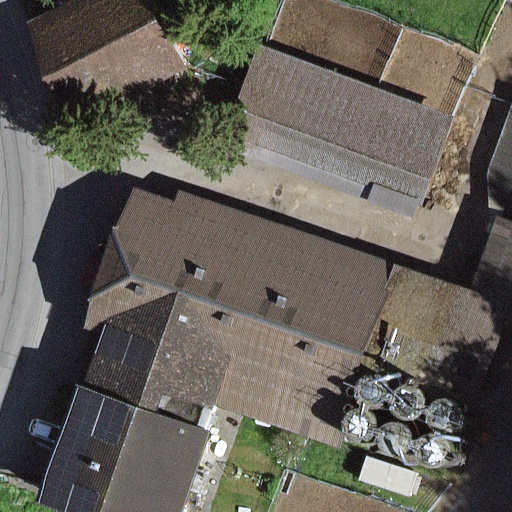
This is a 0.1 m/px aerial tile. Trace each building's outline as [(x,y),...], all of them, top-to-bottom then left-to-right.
[(103,112),(188,68),(152,0),(80,0),(52,15),(103,112)] [(424,208),(456,118),(261,47),(228,137),(424,208)] [(177,207),(133,191),(84,331),(103,338),(85,389),(79,387),(37,506),(54,511),(185,511),(222,410),(338,451),(368,366),(482,406),(510,328),(511,329),(511,113),(489,176),(495,238),(474,296),(182,194),(177,207)] [(382,411),(388,408),(393,403),(396,397),(396,389),(393,383),(388,378),(382,375),(375,375),(368,378),(363,383),(360,389),(360,396),(363,403),(368,408),(374,411),(382,411)] [(417,421),(424,419),(429,414),(432,407),(432,400),(429,393),(424,388),(418,386),(410,386),(404,388),(399,393),(396,400),(396,407),(399,413),(404,418),(410,421),(417,421)] [(452,434),(459,432),(464,427),(467,420),(467,413),(464,406),(459,401),(453,398),(445,398),(439,401),(434,406),(431,413),(431,420),(434,426),(439,431),(445,434),(452,434)] [(369,446),(375,443),(380,438),(383,431),(383,424),(381,418),(376,413),(369,410),(362,410),(355,412),(350,418),(347,424),(347,431),(350,438),(355,443),(362,446),(369,446)] [(404,459),(410,457),(415,452),(418,445),(418,438),(415,431),(410,426),(404,424),(397,424),(390,426),(385,431),(382,438),(382,445),(385,451),(390,456),(396,459),(404,459)] [(439,471),(446,469),(451,464),(454,457),(454,450),(451,443),(446,438),(440,436),(432,436),(426,438),(421,443),(418,450),(418,457),(421,463),(425,468),(432,471),(439,471)]
